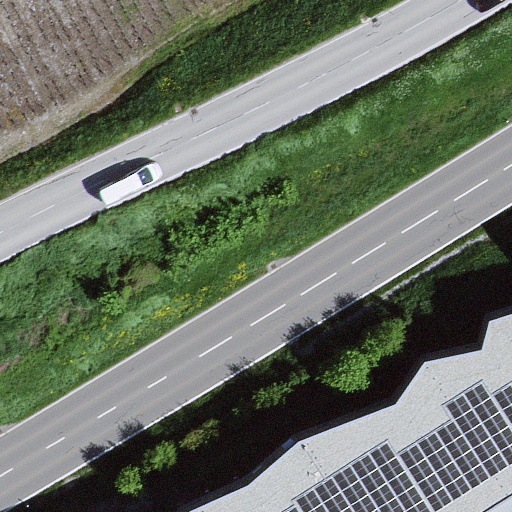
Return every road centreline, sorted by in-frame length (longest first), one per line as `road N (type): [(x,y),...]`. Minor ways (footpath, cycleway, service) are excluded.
road 1 (tertiary): [(511,163),(0,476)]
road 2 (tertiary): [(0,232),(460,0)]
